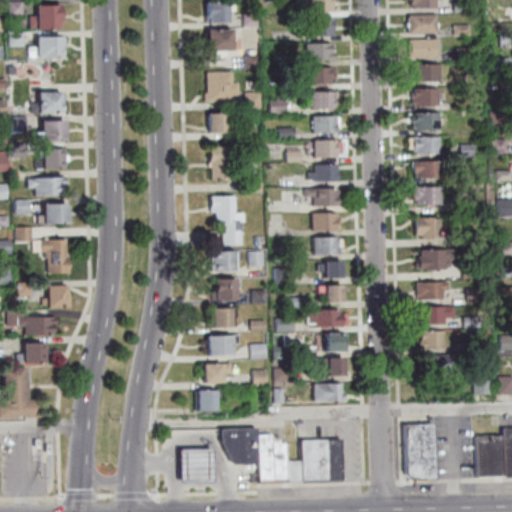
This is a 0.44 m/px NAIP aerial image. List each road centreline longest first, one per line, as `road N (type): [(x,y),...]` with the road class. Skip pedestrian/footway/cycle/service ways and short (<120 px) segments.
road 1 (residential): [(386,511),(366,0)]
road 2 (secondary): [(135,473),(161,245),(153,0)]
road 3 (secondary): [(102,0),(109,251),(84,472)]
